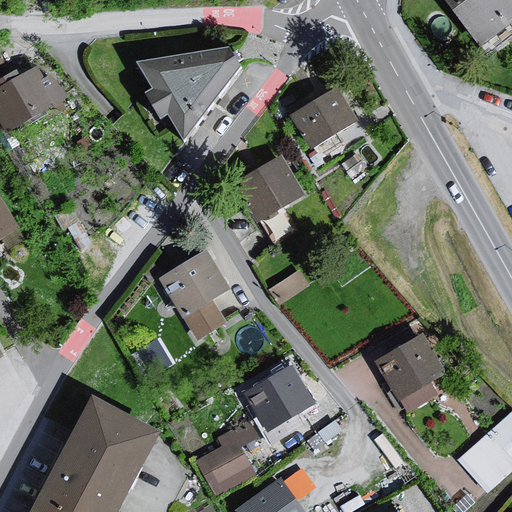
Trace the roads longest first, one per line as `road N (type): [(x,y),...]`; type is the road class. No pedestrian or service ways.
road 1 (residential): [(0,475),(68,345),(306,35)]
road 2 (residential): [(358,3),(511,279)]
road 3 (residential): [(306,35),(214,15),(0,31)]
